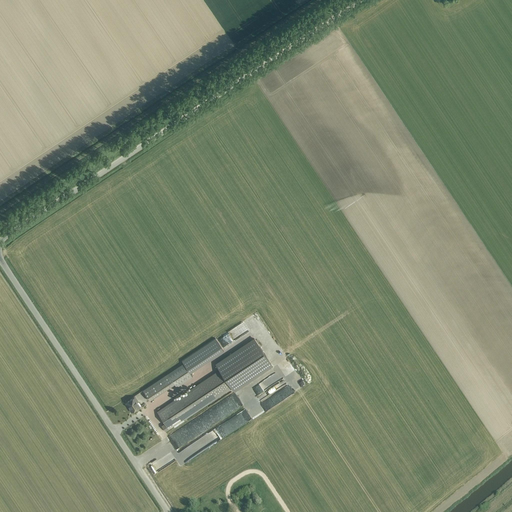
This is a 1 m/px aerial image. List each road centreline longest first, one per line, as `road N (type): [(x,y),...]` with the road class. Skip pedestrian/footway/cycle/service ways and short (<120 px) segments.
road 1 (unclassified): [(0,243),(362,0)]
road 2 (unclassified): [(164,511),(0,260)]
